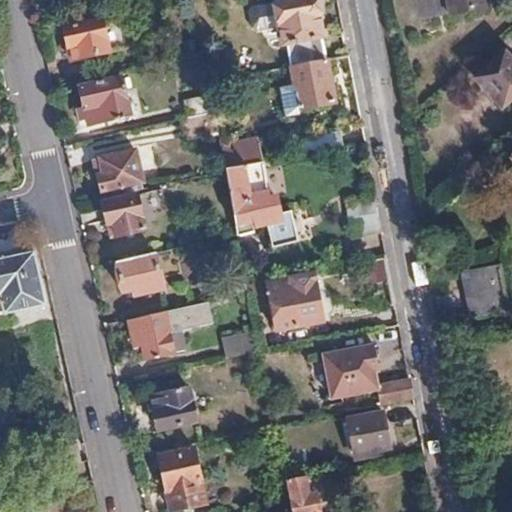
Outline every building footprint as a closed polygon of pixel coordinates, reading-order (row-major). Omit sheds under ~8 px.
[(293,65),(325,59),(322,38),(324,37),(320,17),(322,16),(317,0),(292,0),(277,3),(285,45),(290,44),(293,65)] [(478,0),(446,0),(449,13),(479,7),(478,0)] [(110,53),(103,20),(66,29),(73,61),(110,53)] [(146,59),(144,47),(119,53),(122,64),(146,59)] [(511,95),(511,62),(504,53),(475,78),(500,106),(511,95)] [(336,101),(327,59),(325,59),(293,65),(290,65),(299,109),(336,101)] [(133,116),(125,76),(81,85),(89,126),(133,116)] [(215,113),(211,95),(184,102),(188,118),(215,113)] [(188,149),(221,142),(215,113),(188,118),(181,120),(188,149)] [(227,172),(264,165),(260,146),(223,153),(227,172)] [(144,185),(137,151),(100,159),(103,176),(98,177),(102,194),(144,185)] [(272,198),(265,165),(264,165),(227,172),(238,235),(257,231),(255,225),(269,223),(273,247),(313,240),(308,209),(282,214),(277,196),(272,198)] [(148,230),(140,197),(105,205),(110,226),(115,225),(117,238),(148,230)] [(351,233),(380,228),(375,198),(345,203),(351,233)] [(36,252),(0,259),(0,286),(6,313),(6,315),(47,306),(36,252)] [(164,288),(156,253),(117,261),(123,292),(133,289),(134,294),(164,288)] [(380,284),(391,281),(386,256),(374,258),(380,284)] [(509,311),(500,265),(474,269),(476,277),(462,279),(469,318),(509,311)] [(256,330),(259,355),(287,348),(284,330),(339,320),(336,303),(323,304),(317,270),(268,280),(277,325),(256,330)] [(218,301),(249,295),(247,277),(215,284),(218,301)] [(165,312),(130,320),(134,338),(136,338),(138,348),(143,348),(144,360),(173,354),(165,312)] [(229,358),(255,352),(250,331),(224,337),(229,358)] [(382,402),(413,397),(410,380),(380,385),(377,370),(375,359),(379,359),(376,344),(324,354),(334,399),(379,389),(382,402)] [(198,424),(190,390),(153,398),(160,431),(198,424)] [(390,448),(383,412),(348,419),(356,453),(390,448)] [(36,453),(33,434),(22,437),(27,464),(38,461),(36,453)] [(304,443),(291,443),(292,464),(305,464),(304,443)] [(40,471),(80,462),(76,444),(36,453),(38,461),(40,471)] [(172,511),(206,505),(195,449),(160,457),(171,511),(172,511)] [(310,496),(306,477),(285,481),(290,505),(291,511),(321,511),(317,495),(310,496)] [(8,478),(0,479),(0,501),(13,498),(8,478)]
